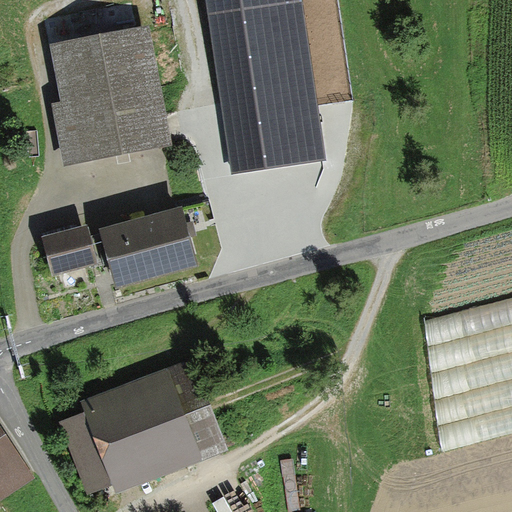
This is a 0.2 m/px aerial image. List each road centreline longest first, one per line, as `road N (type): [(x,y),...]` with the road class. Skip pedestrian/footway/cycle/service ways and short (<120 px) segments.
road 1 (unclassified): [(511,204),(0,351)]
road 2 (track): [(144,511),(333,384),(390,240)]
road 3 (unclassified): [(0,385),(69,511)]
